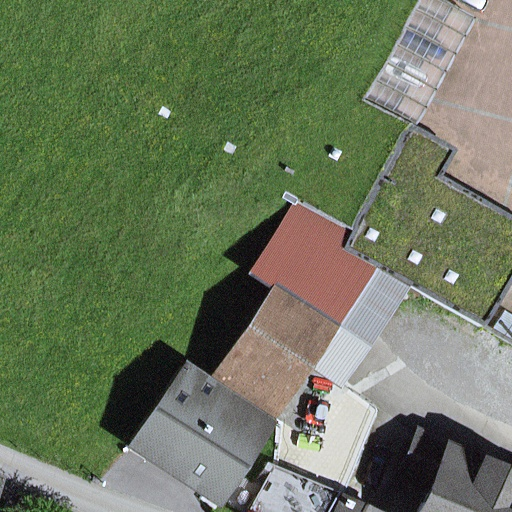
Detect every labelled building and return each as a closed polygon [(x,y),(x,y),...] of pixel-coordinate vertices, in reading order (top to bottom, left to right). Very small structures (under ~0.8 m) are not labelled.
[(391,0),(334,105),(404,145),(474,19),(439,0),(391,0)] [(413,134),(406,147),(404,145),(334,105),(283,192),(300,202),(290,220),(365,263),(477,327),(479,324),(511,267),(511,219),(427,170),(435,147),(413,134)] [(216,371),(264,407),(365,263),(290,220),(254,273),(273,286),(216,371)] [(182,367),(131,438),(208,493),(262,417),(235,398),(231,403),(182,367)] [(417,511),(511,511),(511,479),(443,450),(419,440),(403,476),(428,487),(417,511)] [(269,468),(249,511),(320,511),(329,495),(269,468)] [(366,511),(341,499),(334,511),(366,511)]
